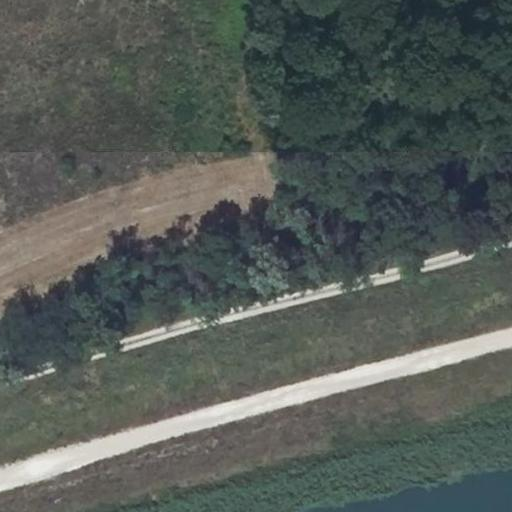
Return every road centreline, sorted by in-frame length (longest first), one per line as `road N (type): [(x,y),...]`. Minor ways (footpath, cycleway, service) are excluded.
road 1 (track): [(0,478),(511,334)]
road 2 (track): [(511,237),(0,379)]
